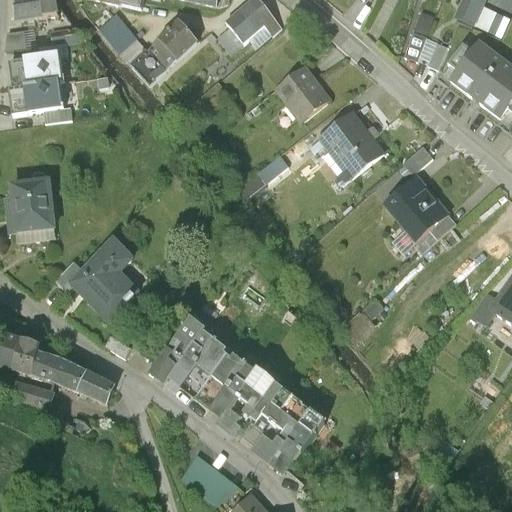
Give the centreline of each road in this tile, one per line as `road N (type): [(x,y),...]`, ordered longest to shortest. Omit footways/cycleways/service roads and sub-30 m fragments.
road 1 (residential): [(299,0),(511,186)]
road 2 (residential): [(291,511),(122,372)]
road 3 (residential): [(0,288),(19,309),(122,372)]
